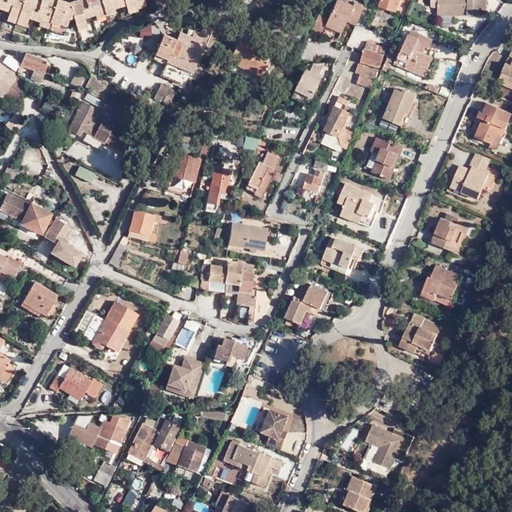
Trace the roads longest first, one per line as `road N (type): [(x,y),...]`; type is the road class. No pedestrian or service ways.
road 1 (residential): [(98,264),(230,327),(258,323),(303,237),(269,208),(340,57),(323,51)]
road 2 (residential): [(511,19),(488,39),(465,78),(381,302)]
road 3 (residential): [(0,33),(71,52),(103,48),(131,24),(230,0)]
road 4 (residential): [(105,255),(38,123),(28,124),(10,150)]
road 5 (residential): [(3,421),(98,264)]
road 6 (track): [(401,511),(511,370)]
road 7 (residential): [(381,302),(374,327),(378,398),(323,418)]
road 8 (residential): [(323,418),(311,382),(340,330),(381,302)]
